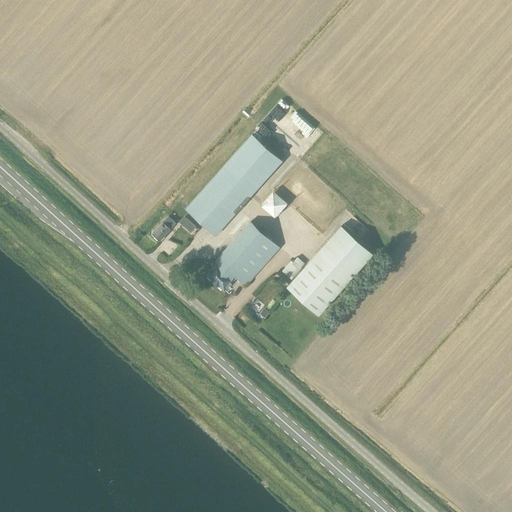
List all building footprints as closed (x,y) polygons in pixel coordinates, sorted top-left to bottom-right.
[(186,209),(216,236),(283,162),(253,135),(186,209)] [(276,216),(289,203),(274,190),(262,203),(276,216)] [(178,225),(184,230),(192,221),(186,216),(178,225)] [(153,235),(160,242),(176,224),(169,217),(153,235)] [(207,276),(225,291),(237,278),(246,286),(280,247),(251,222),(215,262),(217,264),(207,276)] [(287,287),(319,315),(373,253),(360,242),(341,225),(287,287)] [(293,278),(306,263),(297,255),(283,269),(293,278)]
